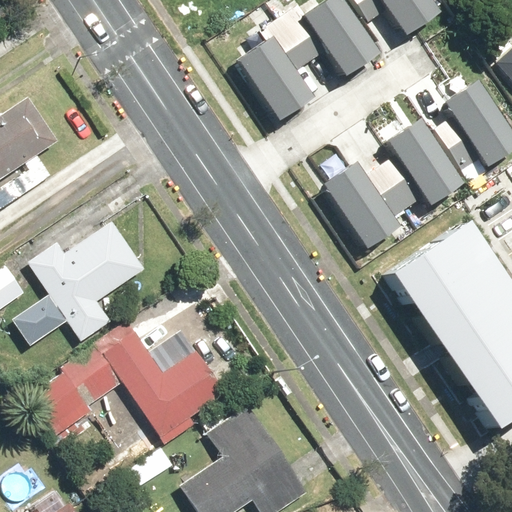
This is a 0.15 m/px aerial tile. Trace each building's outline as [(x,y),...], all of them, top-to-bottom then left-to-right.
[(330,0),(300,0),(288,9),(334,73),(366,51),(330,0)] [(420,0),(372,0),(397,35),(429,13),(420,0)] [(279,17),(222,55),(272,129),(312,103),(286,64),(303,52),(279,17)] [(511,42),(490,62),(511,85),(511,42)] [(511,123),(479,74),(439,100),(485,171),(511,153),(511,123)] [(0,178),(52,143),(19,96),(0,109),(0,178)] [(413,109),(373,136),(419,206),(460,180),(413,109)] [(352,154),(312,181),(358,251),(399,225),(352,154)] [(511,403),(511,296),(461,218),(382,269),(483,422),(511,403)] [(52,244),(21,264),(76,345),(106,325),(92,303),(141,270),(109,222),(59,255),(52,244)] [(0,273),(0,308),(17,295),(0,273)] [(145,356),(123,324),(54,369),(58,375),(28,395),(55,436),(87,414),(94,424),(121,407),(110,390),(115,386),(144,429),(123,443),(136,463),(189,428),(185,421),(220,397),(178,335),(145,356)] [(273,511),(302,494),(244,408),(199,437),(213,458),(170,486),(187,511),(231,511),(244,504),(249,511),(273,511)] [(102,453),(70,473),(82,494),(115,475),(102,453)]
